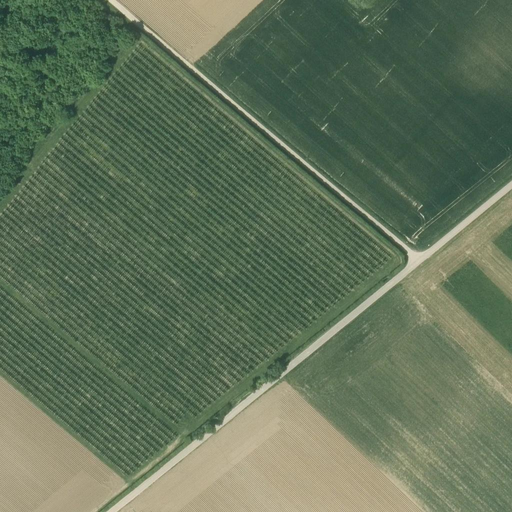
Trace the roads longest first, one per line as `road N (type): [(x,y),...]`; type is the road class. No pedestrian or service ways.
road 1 (unclassified): [(419,260),(111,0)]
road 2 (unclassified): [(113,511),(419,260)]
road 3 (unclassified): [(419,260),(511,184)]
